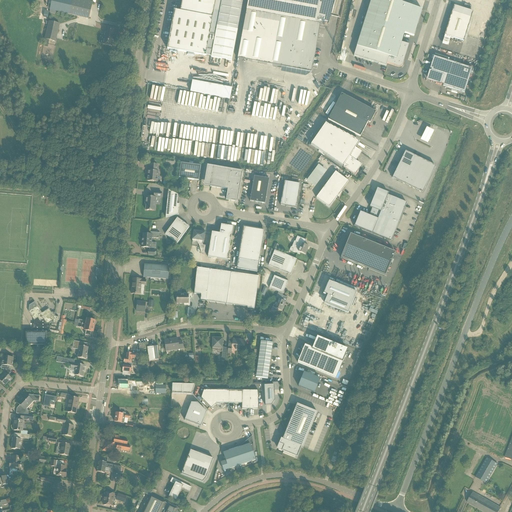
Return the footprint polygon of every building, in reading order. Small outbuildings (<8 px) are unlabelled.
[(51,0),(50,7),(50,10),(55,11),(69,14),(84,18),(89,19),(92,2),(82,0),(51,0)] [(174,11),(167,49),(172,50),(205,56),(211,57),(231,61),(233,54),(237,31),(242,0),(182,0),(180,12),(174,11)] [(247,0),(246,10),(247,10),(313,22),(315,23),(319,0),(247,0)] [(334,0),(319,0),(315,23),(320,23),(320,24),(328,25),(334,0)] [(370,0),(353,56),(386,66),(387,64),(395,66),(396,65),(399,66),(399,65),(400,65),(400,63),(400,61),(403,62),(404,58),(406,52),(408,45),(401,43),(404,33),(413,36),(422,10),(397,2),(398,0),(370,0)] [(442,41),(442,44),(447,46),(448,43),(450,37),(463,41),(471,18),(473,12),(454,6),(452,12),(442,41)] [(247,10),(237,59),(311,73),(320,24),(320,23),(315,23),(313,22),(247,10)] [(49,22),(45,40),(49,41),(55,42),(59,28),(53,27),(54,23),(49,22)] [(104,37),(103,44),(106,45),(111,46),(113,39),(114,39),(116,29),(106,27),(105,32),(104,37)] [(428,78),(428,81),(435,83),(435,84),(441,86),(441,84),(443,85),(443,86),(464,93),(472,69),(433,57),(430,69),(431,69),(430,71),(429,71),(427,76),(428,77),(428,78)] [(192,81),(190,92),(229,99),(231,88),(192,81)] [(171,100),(170,103),(194,108),(197,94),(173,90),(162,88),(160,101),(167,103),(167,100),(171,100)] [(376,112),(341,94),(328,120),(360,137),(368,122),(370,123),(376,112)] [(200,95),(198,109),(206,110),(208,96),(200,95)] [(329,126),(325,124),(311,145),(319,151),(318,152),(322,155),(323,153),(342,167),(343,166),(344,166),(343,167),(346,169),(348,171),(355,176),(357,172),(356,171),(360,165),(354,160),(355,159),(355,160),(360,153),(355,149),(359,142),(355,139),(355,140),(351,137),(350,137),(346,135),(342,132),(342,133),(338,130),(338,131),(334,128),(333,128),(330,126),(329,126)] [(421,138),(428,142),(434,129),(427,126),(421,138)] [(435,167),(405,152),(392,178),(422,193),(435,167)] [(200,166),(181,163),(179,178),(198,181),(200,166)] [(147,181),(156,182),(157,177),(158,177),(159,172),(157,172),(157,165),(150,164),(149,171),(148,171),(147,181)] [(308,182),(317,187),(327,170),(318,165),(308,182)] [(213,167),(210,187),(216,188),(218,188),(227,190),(226,198),(225,200),(234,201),(237,202),(242,172),(219,168),(213,167)] [(348,182),(335,172),(316,198),(329,208),(337,197),(339,199),(342,193),(340,192),(348,182)] [(262,176),(254,174),(250,201),(265,204),(269,179),(262,178),(262,176)] [(286,207),(286,206),(296,208),(296,204),(297,204),(296,204),(297,202),(300,184),(284,182),(281,199),(280,205),(286,206),(286,207)] [(178,195),(168,190),(165,218),(179,215),(179,205),(177,205),(178,195)] [(353,226),(391,242),(406,203),(387,195),(388,194),(377,190),(370,207),(371,207),(372,208),(369,216),(360,212),(354,226),(353,226)] [(161,193),(154,192),(154,197),(154,198),(145,197),(145,202),(146,202),(145,210),(154,211),(155,200),(158,200),(159,197),(161,197),(161,193)] [(189,227),(177,218),(165,234),(177,243),(189,227)] [(221,226),(220,230),(219,234),(212,232),(207,257),(227,260),(231,236),(233,227),(229,226),(228,227),(224,226),(223,227),(221,227),(221,226)] [(238,259),(237,269),(257,272),(259,263),(264,231),(243,228),(238,259)] [(194,232),(193,239),(192,243),(193,239),(198,240),(199,243),(202,243),(202,244),(204,233),(199,233),(199,231),(195,231),(196,230),(195,230),(195,231),(194,230),(194,231),(194,232)] [(142,242),(141,247),(150,248),(150,243),(151,243),(151,238),(159,239),(159,233),(150,232),(150,235),(143,234),(142,242)] [(350,235),(340,258),(385,276),(395,253),(350,235)] [(296,242),(292,252),(299,255),(300,253),(305,255),(308,247),(303,245),(305,240),(297,237),(295,242),(296,242)] [(272,257),(268,266),(286,273),(290,275),(297,260),(292,258),(274,250),(274,251),(271,250),(269,255),(272,257)] [(143,278),(148,278),(155,278),(160,279),(168,280),(169,267),(144,265),(143,278)] [(197,268),(194,294),(201,295),(200,301),(205,301),(209,270),(197,268)] [(209,270),(205,301),(247,307),(247,309),(254,310),(259,276),(209,270)] [(274,276),(269,288),(283,294),(288,282),(274,276)] [(132,279),(131,294),(136,294),(140,295),(141,285),(144,285),(145,285),(146,280),(141,280),(137,280),(132,279)] [(329,281),(323,294),(325,295),(327,296),(324,303),(324,304),(348,313),(356,293),(329,281)] [(272,307),(271,311),(276,311),(277,310),(282,312),(286,303),(281,301),(283,296),(282,295),(278,294),(276,298),(274,302),(278,303),(276,307),(273,305),(272,307)] [(188,295),(176,295),(176,304),(188,304),(188,295)] [(25,333),(25,340),(25,345),(47,345),(47,340),(47,332),(50,332),(50,324),(50,323),(51,323),(51,325),(56,326),(58,317),(54,316),(55,313),(51,312),(49,309),(42,314),(34,302),(29,306),(29,312),(34,320),(38,318),(40,322),(40,324),(32,324),(32,329),(24,329),(24,333),(25,333)] [(145,303),(137,302),(136,312),(144,312),(145,303)] [(62,332),(63,323),(66,324),(67,321),(60,320),(58,334),(63,335),(63,332),(62,332)] [(74,322),(74,326),(85,328),(84,331),(86,331),(85,335),(90,336),(91,332),(93,332),(94,327),(78,324),(74,322)] [(164,341),(165,346),(166,350),(170,350),(170,351),(183,349),(182,341),(178,342),(177,338),(173,339),(173,340),(164,341)] [(212,338),(212,348),(218,348),(217,351),(222,352),(222,340),(213,339),(213,338),(212,338)] [(298,363),(336,379),(348,350),(317,338),(312,350),(304,347),(298,363)] [(229,339),(227,354),(231,354),(231,349),(231,346),(232,345),(236,346),(235,350),(240,350),(240,346),(244,347),(245,341),(241,340),(241,339),(236,339),(236,340),(229,339)] [(357,339),(354,347),(361,349),(364,342),(357,339)] [(72,347),(72,349),(79,350),(77,358),(81,358),(86,359),(88,348),(81,346),(82,343),(77,342),(73,341),(72,347)] [(261,341),(260,349),(271,350),(272,343),(261,341)] [(141,363),(141,364),(145,365),(159,365),(157,346),(148,347),(148,342),(138,344),(139,350),(147,349),(149,362),(141,363)] [(260,349),(259,356),(270,357),(271,350),(260,349)] [(124,359),(124,362),(124,363),(134,364),(138,364),(138,361),(135,361),(135,359),(135,354),(127,353),(126,359),(124,359)] [(259,356),(258,363),(269,365),(270,357),(259,356)] [(1,369),(3,369),(9,370),(10,366),(13,366),(13,365),(12,365),(13,358),(4,357),(3,363),(1,363),(1,365),(2,365),(2,366),(1,366),(1,369)] [(71,363),(71,364),(70,368),(75,369),(74,375),(83,377),(85,366),(76,364),(71,363)] [(123,365),(123,372),(125,372),(124,376),(129,376),(130,376),(131,366),(140,367),(140,364),(138,364),(134,364),(124,363),(124,366),(123,365)] [(258,363),(257,370),(268,372),(269,365),(258,363)] [(4,375),(0,378),(0,381),(5,385),(11,379),(9,377),(10,373),(10,374),(11,370),(9,370),(3,369),(3,374),(4,375)] [(268,372),(257,370),(256,377),(267,379),(268,372)] [(298,387),(314,393),(320,379),(304,373),(298,387)] [(172,384),(172,394),(191,395),(194,385),(172,384)] [(155,385),(155,393),(166,394),(168,394),(169,386),(166,385),(155,385)] [(274,385),(264,386),(265,406),(271,405),(275,400),(274,385)] [(229,404),(229,391),(204,391),(201,398),(211,409),(216,403),(229,404)] [(242,391),(229,391),(229,404),(242,404),(242,391)] [(250,409),(250,391),(242,391),(242,404),(241,409),(250,409)] [(258,410),(258,391),(250,391),(250,409),(258,410)] [(16,414),(21,414),(25,415),(26,411),(25,411),(26,409),(25,408),(32,401),(33,402),(34,401),(39,402),(39,401),(39,396),(29,395),(27,396),(25,394),(22,398),(22,399),(18,404),(20,405),(17,408),(16,414)] [(45,396),(43,406),(49,408),(51,401),(55,402),(55,403),(56,397),(47,396),(47,398),(45,398),(45,396)] [(69,397),(68,401),(69,401),(67,412),(75,414),(77,406),(79,399),(69,397)] [(206,412),(198,404),(191,403),(184,421),(200,427),(206,412)] [(278,450),(283,452),(283,453),(295,458),(295,457),(297,458),(301,447),(303,448),(317,413),(297,404),(282,439),(281,439),(279,444),(280,445),(278,450)] [(114,422),(119,423),(121,423),(124,424),(125,418),(129,419),(130,415),(125,414),(126,413),(123,412),(122,414),(116,413),(114,422)] [(13,430),(18,431),(22,431),(23,421),(14,420),(14,422),(13,430)] [(63,435),(66,436),(71,437),(72,433),(73,433),(74,426),(65,424),(63,435)] [(223,453),(226,461),(221,463),(223,471),(255,460),(252,452),(254,452),(252,436),(240,446),(240,447),(223,453)] [(11,449),(16,450),(16,449),(20,450),(21,439),(12,438),(11,449)] [(103,451),(108,452),(112,453),(112,448),(129,452),(130,446),(105,441),(103,451)] [(61,448),(60,450),(59,455),(68,456),(69,450),(70,450),(71,445),(61,443),(58,443),(57,447),(61,448)] [(190,450),(181,474),(202,482),(206,478),(213,459),(190,450)] [(10,461),(9,468),(19,470),(20,462),(19,462),(20,457),(13,456),(13,461),(10,461)] [(475,477),(486,484),(498,464),(487,458),(475,477)] [(51,460),(50,466),(57,467),(56,476),(60,476),(60,477),(65,478),(66,472),(64,472),(65,466),(62,466),(62,465),(58,465),(58,461),(51,460)] [(99,461),(98,467),(113,469),(113,472),(120,473),(121,467),(106,465),(107,463),(99,461)] [(113,472),(112,473),(111,480),(120,481),(121,473),(120,473),(113,472)] [(11,477),(9,480),(17,486),(18,482),(11,477)] [(191,488),(172,478),(170,482),(174,484),(168,497),(176,500),(182,488),(189,492),(191,488)] [(51,493),(57,494),(62,495),(63,488),(62,488),(63,483),(53,481),(51,493)] [(103,505),(108,506),(113,506),(114,499),(116,499),(115,501),(124,504),(127,497),(118,494),(117,494),(114,494),(104,493),(104,500),(103,500),(102,504),(103,504),(103,505)] [(473,493),(469,498),(467,503),(483,511),(498,511),(501,508),(485,499),(473,493)] [(142,511),(175,511),(177,508),(168,504),(165,503),(165,502),(160,500),(150,495),(142,511)]
